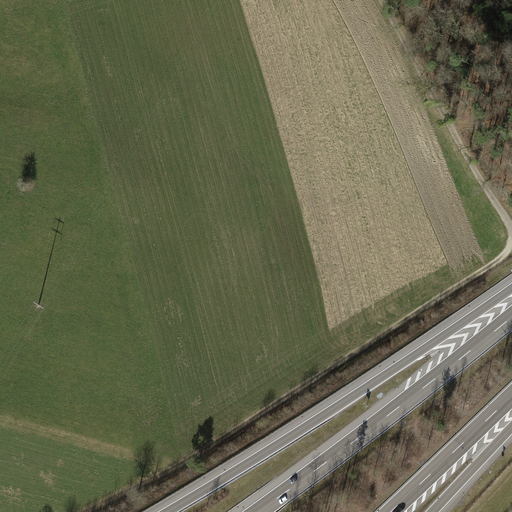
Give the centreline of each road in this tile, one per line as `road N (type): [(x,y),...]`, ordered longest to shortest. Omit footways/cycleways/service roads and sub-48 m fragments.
road 1 (track): [(382,0),(511,228),(503,257),(214,445),(88,511)]
road 2 (motorway): [(511,288),(164,511)]
road 3 (motorway): [(511,317),(259,511)]
road 4 (motorway): [(390,511),(511,396)]
